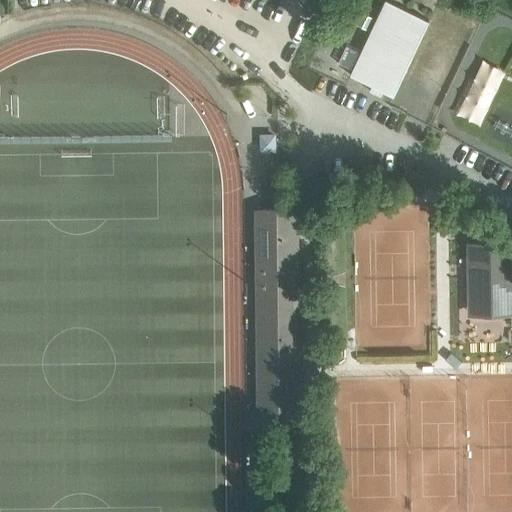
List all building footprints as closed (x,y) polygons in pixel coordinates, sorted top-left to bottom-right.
[(429,20),(386,0),(350,75),(393,96),(429,20)] [(354,66),(359,49),(347,45),(341,62),(354,66)] [(484,60),(458,113),(481,124),(507,71),(484,60)] [(296,325),(294,209),(270,209),(271,261),(265,261),(265,293),(271,293),(271,326),(296,325)] [(511,283),(511,242),(470,243),(471,264),(479,264),(479,278),(471,278),(471,303),(511,302),(511,283)] [(296,325),(271,326),(271,333),(265,333),(266,385),(272,385),(272,407),(266,407),(267,424),(297,424),(296,325)]
